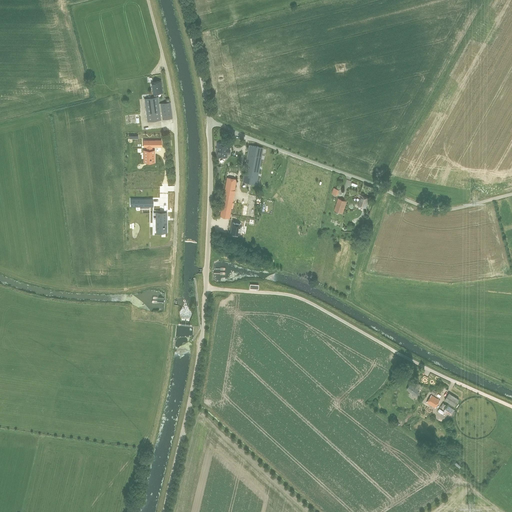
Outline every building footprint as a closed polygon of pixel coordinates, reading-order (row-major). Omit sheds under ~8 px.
[(163,92),(161,81),(152,82),(153,94),(154,94),(154,98),(144,99),(147,121),(161,120),(158,97),(157,97),(156,93),(163,92)] [(172,118),(170,102),(160,103),(163,119),(172,118)] [(232,139),(231,159),(239,159),(240,140),(232,139)] [(227,157),(227,154),(230,154),(231,149),(227,149),(228,144),(217,143),(216,156),(227,157)] [(257,184),(263,148),(250,145),(243,182),(257,184)] [(227,177),(220,216),(229,218),(237,179),(227,177)] [(361,195),(357,205),(366,208),(369,198),(361,195)] [(346,201),(338,198),(334,210),(342,213),(346,201)] [(157,212),(157,221),(159,221),(159,230),(166,230),(166,212),(157,212)] [(232,222),(230,233),(238,235),(239,231),(241,232),(242,227),(240,227),(240,224),(232,222)] [(407,389),(416,396),(418,393),(417,392),(419,388),(418,387),(420,384),(416,381),(413,386),(410,384),(407,389)] [(459,399),(449,393),(444,400),(454,406),(459,399)] [(427,402),(435,408),(440,401),(431,395),(427,402)] [(444,410),(451,416),(455,410),(447,405),(444,410)]
